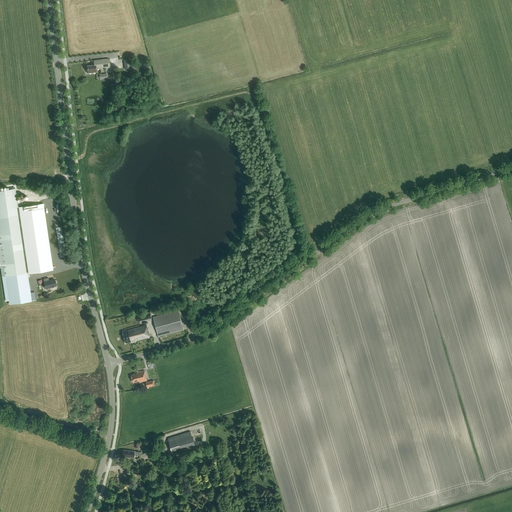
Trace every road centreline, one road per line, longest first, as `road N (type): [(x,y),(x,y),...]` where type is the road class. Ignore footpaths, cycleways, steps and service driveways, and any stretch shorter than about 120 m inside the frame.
road 1 (unclassified): [(108,363),(213,329),(373,212),(511,168)]
road 2 (secondary): [(108,363),(76,233),(48,0)]
road 3 (secondary): [(86,511),(111,426),(108,363)]
